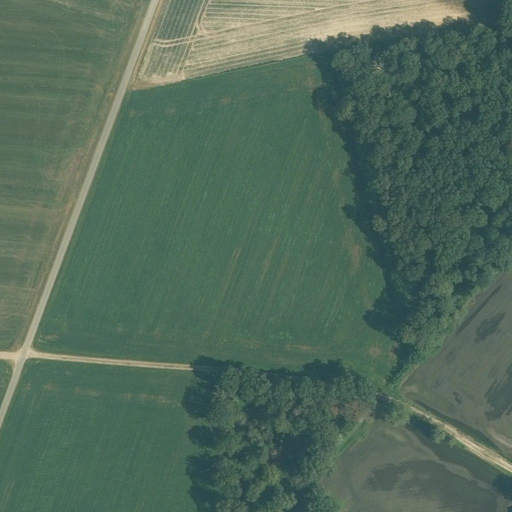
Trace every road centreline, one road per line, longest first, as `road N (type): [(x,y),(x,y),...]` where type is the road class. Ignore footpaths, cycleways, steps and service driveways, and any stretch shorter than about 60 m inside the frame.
road 1 (track): [(0,353),(277,375),(331,387),(386,400),(511,470)]
road 2 (unclassified): [(0,421),(156,0)]
